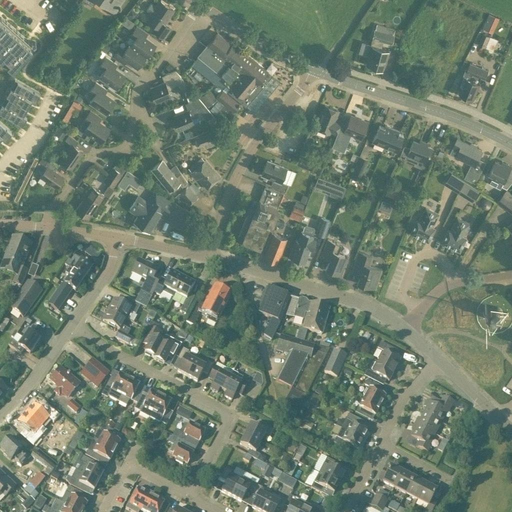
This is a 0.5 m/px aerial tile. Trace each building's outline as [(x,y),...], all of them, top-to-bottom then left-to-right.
[(82,0),(92,6),(96,0),(115,13),(123,0),(82,0)] [(146,10),(151,13),(146,20),(154,26),(151,31),(163,39),(171,28),(164,23),(173,10),(159,0),(155,7),(151,4),(146,10)] [(493,32),(498,16),(486,13),(481,28),(493,32)] [(3,14),(0,17),(0,39),(14,24),(3,14)] [(14,24),(0,39),(0,54),(3,58),(25,34),(14,24)] [(130,45),(145,56),(146,57),(154,45),(144,38),(147,33),(137,26),(129,36),(134,40),(130,45)] [(373,30),(369,45),(362,43),(359,54),(368,56),(365,65),(383,70),(388,51),(376,48),(378,41),(390,44),(393,36),(373,30)] [(217,32),(196,56),(197,57),(224,79),(223,81),(230,87),(228,89),(226,91),(245,107),(246,106),(247,107),(254,112),(273,89),(279,82),(272,76),(271,76),(272,75),(233,42),(231,44),(217,32)] [(482,33),(478,45),(485,48),(489,36),(482,33)] [(25,34),(3,58),(14,68),(36,43),(25,34)] [(145,56),(130,45),(128,44),(124,50),(120,47),(113,57),(123,65),(126,60),(137,67),(145,56)] [(105,58),(99,67),(103,71),(99,77),(115,88),(123,76),(113,69),(116,65),(105,58)] [(467,73),(465,78),(459,93),(461,94),(461,96),(465,98),(466,96),(473,99),(479,83),(481,78),(485,79),(488,70),(470,63),(466,72),(467,73)] [(164,82),(149,88),(155,103),(170,96),(168,91),(176,84),(183,93),(184,92),(188,102),(198,98),(189,87),(175,70),(161,76),(164,82)] [(18,81),(13,89),(30,99),(34,101),(38,93),(18,81)] [(95,83),(89,93),(93,96),(89,102),(105,113),(113,102),(103,95),(106,90),(95,83)] [(207,88),(198,96),(207,105),(216,97),(207,88)] [(13,89),(9,97),(26,107),(30,99),(13,89)] [(216,98),(215,99),(216,99),(217,100),(216,100),(222,106),(219,110),(228,118),(232,112),(233,113),(240,104),(225,93),(222,90),(222,91),(216,98)] [(77,95),(75,99),(81,103),(84,100),(77,95)] [(9,97),(4,105),(21,114),(26,107),(9,97)] [(187,110),(173,116),(179,130),(194,124),(191,119),(199,112),(206,120),(213,115),(206,107),(199,98),(198,98),(188,102),(184,103),(187,110)] [(72,101),(62,119),(67,122),(74,110),(78,112),(81,106),(72,101)] [(4,105),(0,112),(21,124),(25,116),(21,114),(4,105)] [(334,120),(338,111),(324,105),(315,127),(328,133),(329,131),(335,133),(339,122),(334,120)] [(87,123),(79,134),(87,140),(91,135),(100,142),(108,130),(97,123),(100,118),(90,111),(83,120),(87,123)] [(350,116),(343,131),(354,135),(354,136),(360,139),(367,123),(350,116)] [(0,122),(0,135),(1,136),(4,139),(10,132),(0,122)] [(61,140),(67,131),(59,126),(54,135),(61,140)] [(383,147),(391,129),(384,126),(384,128),(379,126),(372,142),(383,147)] [(398,132),(391,129),(383,147),(396,152),(403,136),(397,134),(398,132)] [(337,149),(344,132),(338,130),(331,146),(337,149)] [(217,140),(213,131),(194,138),(198,148),(217,140)] [(64,140),(71,145),(60,160),(72,168),(83,152),(75,147),(78,142),(68,135),(64,140)] [(457,138),(452,148),(458,151),(456,156),(471,164),(475,166),(478,159),(482,151),(463,142),(463,141),(457,138)] [(404,146),(400,155),(404,156),(406,157),(407,156),(411,158),(411,157),(419,160),(418,161),(424,163),(425,163),(431,149),(426,146),(427,143),(420,140),(418,143),(413,141),(410,148),(404,146)] [(299,155),(295,165),(318,174),(322,165),(299,155)] [(41,156),(38,160),(47,166),(40,177),(56,188),(63,178),(54,171),(57,167),(42,156),(41,156)] [(359,181),(368,159),(360,156),(351,178),(359,181)] [(162,160),(151,169),(169,192),(180,183),(182,186),(184,189),(178,194),(188,206),(198,197),(188,186),(188,185),(187,183),(187,182),(180,172),(175,176),(162,160)] [(191,172),(190,173),(196,180),(198,178),(207,189),(220,177),(205,160),(205,161),(191,172)] [(281,182),(287,168),(266,160),(261,175),(272,179),(270,186),(284,191),(287,184),(281,182)] [(494,160),(487,174),(492,176),(493,177),(492,179),(497,182),(498,180),(503,182),(501,186),(505,189),(511,180),(511,177),(507,175),(511,167),(511,166),(505,163),(504,165),(494,160)] [(117,162),(113,167),(112,167),(103,181),(113,188),(123,174),(122,174),(126,168),(117,162)] [(475,169),(469,181),(475,184),(481,172),(475,169)] [(459,192),(466,182),(452,174),(446,184),(459,192)] [(312,185),(329,191),(327,195),(340,199),(344,187),(315,176),(312,185)] [(479,191),(466,182),(459,192),(473,201),(479,191)] [(264,185),(255,206),(241,241),(260,249),(283,193),(264,185)] [(92,188),(76,210),(87,219),(99,202),(98,202),(102,195),(92,188)] [(138,195),(128,210),(137,216),(134,221),(149,232),(161,214),(165,217),(178,227),(191,213),(183,208),(171,200),(155,189),(151,195),(147,201),(138,195)] [(502,195),(496,202),(511,213),(511,222),(508,226),(511,231),(511,194),(506,190),(502,195)] [(380,199),(377,208),(387,211),(390,203),(380,199)] [(300,217),(304,208),(294,204),(290,212),(300,217)] [(431,227),(438,214),(426,207),(419,221),(417,220),(411,232),(428,241),(434,228),(431,227)] [(321,217),(315,233),(324,236),(330,220),(321,217)] [(463,237),(469,223),(457,217),(450,231),(448,230),(442,242),(459,250),(465,238),(463,237)] [(295,240),(289,259),(294,260),(295,262),(303,264),(307,253),(308,253),(311,245),(313,239),(312,239),(313,235),(312,234),(302,231),(300,230),(298,235),(296,241),(295,240)] [(271,232),(268,241),(265,249),(266,250),(263,257),(276,262),(282,247),(286,238),(271,232)] [(13,237),(2,263),(0,269),(0,271),(14,277),(12,283),(22,287),(28,271),(22,269),(32,245),(13,237)] [(341,245),(327,240),(320,257),(328,260),(325,269),(340,275),(347,257),(338,253),(341,245)] [(93,251),(88,248),(84,254),(89,258),(93,251)] [(92,269),(85,264),(88,260),(77,253),(71,262),(73,263),(69,269),(84,280),(92,269)] [(357,283),(374,288),(380,270),(368,266),(371,257),(358,253),(353,268),(361,270),(357,283)] [(139,262),(133,274),(147,282),(142,291),(151,296),(153,293),(154,293),(162,279),(155,275),(159,269),(150,265),(149,267),(139,262)] [(65,275),(69,278),(64,285),(63,284),(62,286),(71,292),(73,290),(76,292),(84,280),(69,269),(65,275)] [(162,279),(154,293),(160,297),(162,292),(173,298),(184,278),(172,272),(167,282),(162,279)] [(173,298),(172,299),(184,305),(180,312),(186,315),(194,298),(189,295),(195,284),(184,278),(173,298)] [(28,283),(10,309),(23,319),(41,292),(28,283)] [(71,292),(62,286),(48,305),(57,312),(71,292)] [(204,305),(200,313),(206,316),(205,317),(209,319),(207,322),(215,327),(218,322),(217,321),(231,296),(214,287),(205,304),(204,305)] [(270,341),(280,323),(289,297),(268,289),(258,315),(272,321),(263,338),(270,341)] [(115,299),(109,310),(127,320),(131,313),(136,315),(139,309),(140,306),(135,303),(129,300),(126,305),(117,301),(115,299)] [(316,314),(318,307),(307,304),(305,301),(301,300),(299,301),(291,299),(286,317),(294,319),(294,318),(303,321),(304,318),(306,319),(303,330),(308,331),(311,320),(312,321),(314,314),(316,314)] [(137,300),(135,303),(140,306),(146,309),(148,306),(137,300)] [(329,310),(318,307),(316,314),(314,314),(312,321),(311,320),(308,331),(322,335),(329,310)] [(503,311),(500,308),(499,307),(497,307),(495,307),(494,307),(492,307),(492,308),(490,309),(490,310),(489,310),(488,312),(488,315),(489,319),(490,319),(493,322),(496,323),(497,322),(498,322),(500,321),(501,320),(503,317),(504,313),(503,311)] [(193,327),(200,313),(193,309),(186,323),(193,327)] [(109,310),(103,322),(119,330),(118,333),(115,338),(129,346),(132,339),(124,335),(127,329),(123,327),(127,320),(109,310)] [(4,318),(0,324),(0,331),(3,333),(9,321),(4,318)] [(28,333),(19,346),(12,341),(8,346),(21,355),(24,351),(30,355),(40,341),(37,339),(41,333),(32,327),(28,333)] [(150,329),(142,345),(148,348),(145,353),(146,354),(145,355),(149,358),(150,356),(154,358),(155,359),(162,345),(163,343),(165,338),(161,336),(162,333),(157,331),(150,328),(150,329)] [(289,355),(275,382),(292,390),(285,404),(299,411),(306,397),(305,397),(326,356),(329,350),(319,348),(315,346),(309,344),(311,335),(307,334),(304,343),(281,336),(278,346),(276,352),(289,355)] [(154,358),(153,360),(164,366),(164,365),(170,354),(175,357),(181,346),(171,341),(165,338),(163,343),(162,345),(155,359),(154,358)] [(381,352),(378,360),(379,360),(378,362),(395,371),(401,360),(399,360),(391,355),(394,350),(381,343),(377,349),(384,352),(383,353),(381,352)] [(178,371),(178,373),(188,378),(198,359),(188,353),(189,352),(183,349),(178,359),(184,362),(178,371)] [(326,373),(338,378),(346,359),(334,354),(326,373)] [(198,359),(188,378),(198,383),(203,373),(207,375),(213,365),(208,362),(207,363),(198,359)] [(93,360),(92,360),(83,371),(100,385),(110,374),(93,360)] [(367,370),(363,377),(376,383),(379,377),(387,380),(389,382),(395,371),(378,362),(377,364),(375,363),(371,371),(373,372),(373,373),(367,370)] [(215,367),(208,379),(215,383),(211,390),(218,394),(220,390),(224,391),(231,378),(230,378),(220,373),(222,370),(216,367),(215,367)] [(81,385),(74,379),(68,374),(67,376),(59,369),(49,381),(58,388),(54,393),(59,397),(61,395),(67,400),(81,385)] [(231,378),(224,391),(227,393),(225,397),(232,401),(236,394),(241,396),(247,384),(242,382),(241,384),(240,383),(235,381),(237,376),(238,375),(234,372),(233,372),(233,373),(230,378),(231,378)] [(111,378),(105,389),(111,392),(108,397),(118,402),(130,381),(120,375),(117,381),(111,378)] [(130,381),(118,402),(126,407),(129,401),(131,402),(138,405),(141,399),(135,396),(140,386),(137,384),(139,382),(134,379),(132,378),(131,381),(130,381)] [(367,389),(363,396),(365,397),(365,398),(381,407),(386,397),(385,397),(376,392),(378,386),(367,380),(364,386),(370,389),(369,390),(367,389)] [(138,405),(135,410),(140,413),(140,414),(150,419),(162,397),(151,392),(146,402),(141,399),(138,405)] [(310,394),(305,403),(311,406),(315,396),(310,394)] [(454,402),(443,396),(440,402),(451,408),(454,402)] [(162,397),(150,419),(160,424),(160,423),(166,426),(173,413),(168,410),(172,403),(162,397)] [(358,408),(356,414),(367,419),(369,414),(375,417),(381,407),(365,398),(364,400),(362,399),(358,406),(360,407),(359,409),(358,408)] [(67,407),(75,414),(81,408),(72,401),(67,407)] [(427,407),(423,414),(441,423),(447,412),(449,413),(451,408),(440,402),(438,407),(429,402),(427,401),(424,405),(427,407)] [(33,406),(26,414),(41,427),(48,420),(54,424),(60,416),(46,404),(40,412),(33,406)] [(295,420),(298,413),(288,407),(284,415),(295,420)] [(192,414),(180,408),(176,415),(188,422),(192,414)] [(41,427),(26,414),(18,423),(26,429),(20,436),(34,448),(40,440),(35,435),(41,427)] [(417,420),(415,424),(435,435),(441,423),(423,414),(419,421),(417,420)] [(349,415),(341,429),(363,440),(368,431),(363,429),(356,425),(359,420),(356,418),(349,415)] [(109,421),(106,427),(112,429),(115,424),(109,421)] [(175,430),(172,436),(186,444),(187,443),(189,438),(199,443),(200,443),(205,432),(201,430),(202,428),(195,425),(194,427),(190,424),(188,426),(184,424),(183,427),(180,433),(175,430)] [(415,430),(411,438),(412,438),(419,442),(417,448),(428,453),(431,448),(429,446),(435,435),(415,424),(412,428),(415,430)] [(101,425),(93,441),(115,452),(120,442),(110,437),(113,431),(101,425)] [(263,425),(260,431),(251,426),(246,436),(261,444),(266,434),(271,436),(274,431),(263,425)] [(69,432),(74,435),(78,430),(74,427),(69,432)] [(338,436),(334,444),(344,449),(347,444),(351,446),(358,450),(363,440),(341,429),(341,430),(338,436)] [(169,437),(167,441),(170,442),(169,444),(173,446),(177,448),(175,452),(172,458),(176,460),(176,461),(182,465),(183,463),(188,466),(194,454),(193,454),(184,449),(186,444),(172,436),(172,438),(169,437)] [(261,444),(246,436),(241,445),(250,450),(247,455),(257,461),(260,456),(256,453),(261,444)] [(1,445),(1,447),(0,448),(5,453),(4,455),(10,461),(13,458),(16,462),(15,463),(20,468),(27,460),(19,452),(21,449),(9,438),(5,443),(3,443),(1,445)] [(88,451),(85,456),(96,462),(99,457),(109,462),(115,452),(93,441),(88,451)] [(35,451),(31,457),(46,470),(43,473),(48,477),(56,468),(35,451)] [(54,463),(59,458),(54,453),(49,459),(54,463)] [(82,464),(78,472),(99,483),(103,474),(89,467),(92,461),(83,457),(80,462),(82,464)] [(327,459),(319,474),(340,485),(345,475),(343,473),(335,470),(338,465),(327,459)] [(283,475),(291,478),(296,463),(288,460),(283,475)] [(261,476),(268,480),(273,470),(266,466),(261,476)] [(391,468),(388,473),(384,470),(378,481),(383,483),(395,489),(403,474),(391,468)] [(227,470),(221,481),(227,483),(222,493),(232,498),(240,483),(239,482),(241,479),(233,475),(234,474),(227,470)] [(68,477),(66,481),(70,486),(84,493),(87,488),(94,491),(94,492),(99,483),(78,472),(75,471),(71,479),(68,477)] [(0,493),(1,493),(5,496),(14,487),(5,478),(0,473),(0,493)] [(28,486),(24,491),(29,496),(30,496),(34,491),(36,489),(45,479),(38,473),(30,483),(28,486)] [(281,474),(277,483),(292,490),(296,481),(281,474)] [(311,489),(321,495),(324,489),(334,494),(335,494),(340,485),(319,474),(318,475),(311,489)] [(414,480),(403,474),(395,489),(406,495),(414,480)] [(240,483),(232,498),(241,503),(247,494),(252,496),(257,486),(257,485),(243,478),(242,478),(241,479),(239,482),(240,483)] [(425,486),(414,480),(406,495),(417,501),(425,486)] [(257,486),(252,496),(257,499),(252,509),(257,511),(263,511),(272,496),(262,490),(263,488),(257,486)] [(425,486),(417,501),(428,506),(425,511),(432,511),(437,503),(432,501),(437,492),(425,486)] [(67,504),(66,506),(56,501),(76,511),(83,511),(87,505),(77,499),(79,494),(68,488),(66,493),(71,496),(71,497),(69,496),(65,503),(67,504)] [(136,489),(126,509),(131,511),(139,511),(140,511),(141,511),(147,511),(156,495),(149,492),(147,492),(146,494),(144,493),(136,489)] [(156,495),(147,511),(159,511),(164,503),(163,503),(163,501),(163,499),(156,495)] [(373,501),(385,507),(388,501),(376,495),(373,501)] [(272,496),(263,511),(275,511),(277,509),(281,511),(285,507),(284,507),(287,501),(282,499),(281,500),(272,496)] [(287,501),(284,507),(285,507),(290,510),(289,511),(301,511),(303,509),(305,504),(295,499),(291,496),(290,496),(287,501)] [(30,497),(21,507),(26,511),(35,502),(30,497)] [(76,511),(56,501),(51,510),(45,507),(42,511),(76,511)] [(382,511),(385,507),(373,501),(370,506),(380,511),(382,511)]
